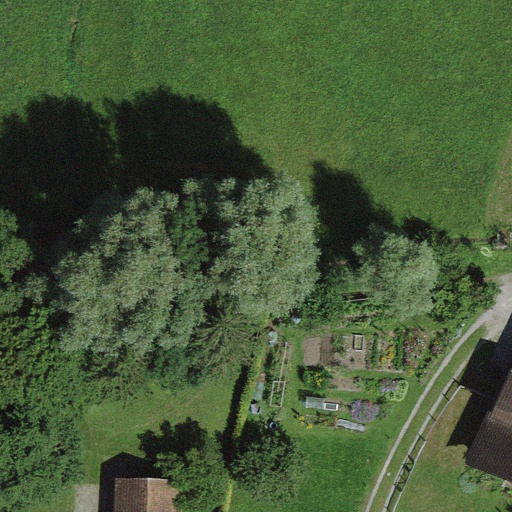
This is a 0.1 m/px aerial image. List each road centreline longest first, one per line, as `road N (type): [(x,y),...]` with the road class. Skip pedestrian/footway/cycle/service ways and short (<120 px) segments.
road 1 (track): [(511,278),(0,341)]
road 2 (unknown): [(511,295),(448,375),(378,511)]
